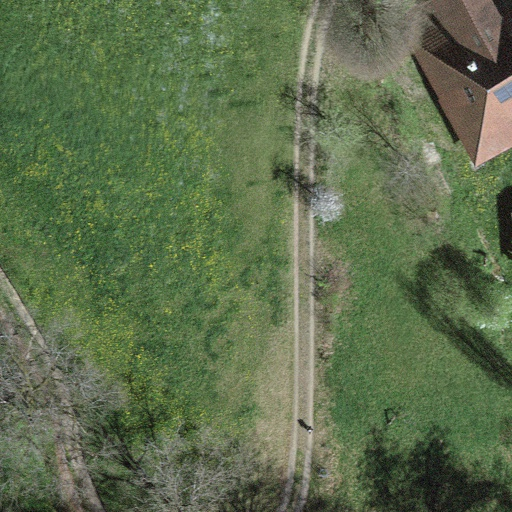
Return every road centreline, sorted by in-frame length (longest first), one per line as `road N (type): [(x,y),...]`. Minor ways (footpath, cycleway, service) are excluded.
road 1 (track): [(290,511),(301,454),(304,135),(324,0)]
road 2 (track): [(0,291),(40,365),(89,511)]
